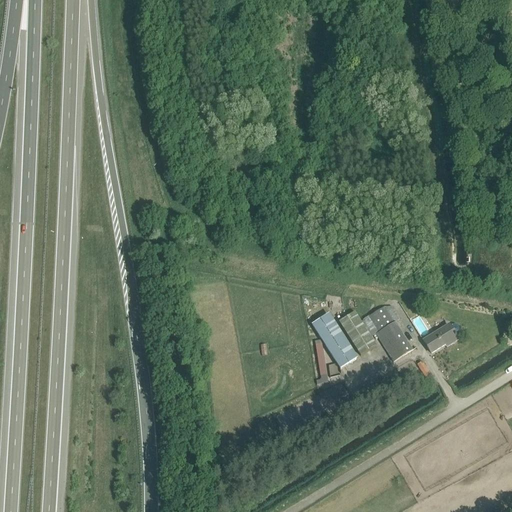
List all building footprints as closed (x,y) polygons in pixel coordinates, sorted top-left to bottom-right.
[(394,362),(412,351),(395,323),(394,323),(384,308),(369,317),(379,333),(376,334),(394,362)] [(355,312),(339,322),(360,356),(376,347),(355,312)] [(328,314),(312,324),(340,369),(356,359),(328,314)] [(454,324),(450,327),(443,331),(442,329),(423,341),(431,354),(449,343),(450,344),(458,340),(456,336),(455,334),(454,334),(458,332),(459,328),(457,325),(454,324)] [(318,345),(321,377),(328,376),(324,344),(318,345)] [(426,379),(431,377),(422,362),(417,365),(426,379)]
